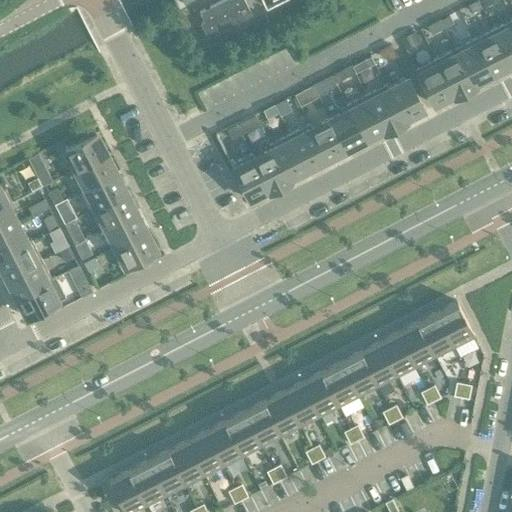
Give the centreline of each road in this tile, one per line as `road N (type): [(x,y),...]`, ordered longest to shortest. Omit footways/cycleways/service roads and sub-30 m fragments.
road 1 (residential): [(511,87),(217,238)]
road 2 (residential): [(96,0),(217,238)]
road 3 (tertiary): [(255,308),(487,190)]
road 4 (tertiary): [(38,419),(255,308)]
road 5 (residential): [(217,238),(13,344)]
road 6 (residential): [(485,511),(511,370)]
